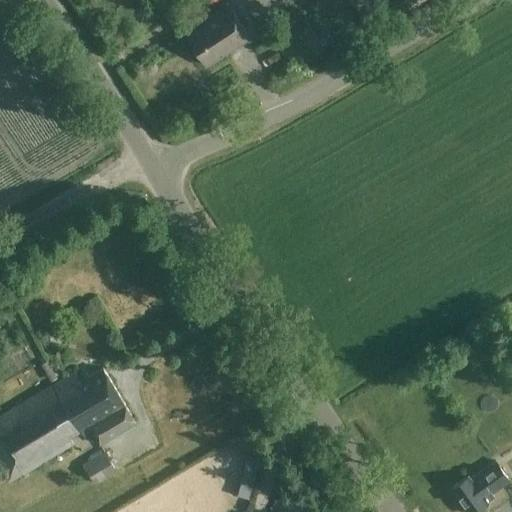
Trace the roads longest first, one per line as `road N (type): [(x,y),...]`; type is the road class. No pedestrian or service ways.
road 1 (tertiary): [(391,511),(152,171)]
road 2 (tertiary): [(152,171),(467,0)]
road 3 (unclassified): [(143,156),(40,0)]
road 4 (unclassified): [(0,241),(143,156)]
